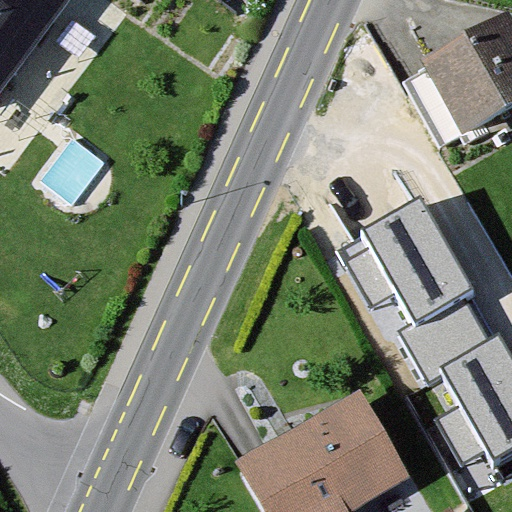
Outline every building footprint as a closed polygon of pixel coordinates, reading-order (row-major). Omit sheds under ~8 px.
[(0,0),(0,94),(70,1),(68,0),(0,0)] [(511,110),(511,33),(507,25),(428,70),(466,137),(511,110)] [(420,204),(358,237),(408,329),(472,293),(420,204)] [(501,344),(472,293),(408,329),(399,334),(427,385),(439,377),(501,344)] [(511,364),(501,344),(439,377),(491,471),(511,459),(511,364)] [(361,404),(241,473),(263,511),(341,511),(403,476),(361,404)] [(458,511),(453,503),(439,511),(458,511)]
